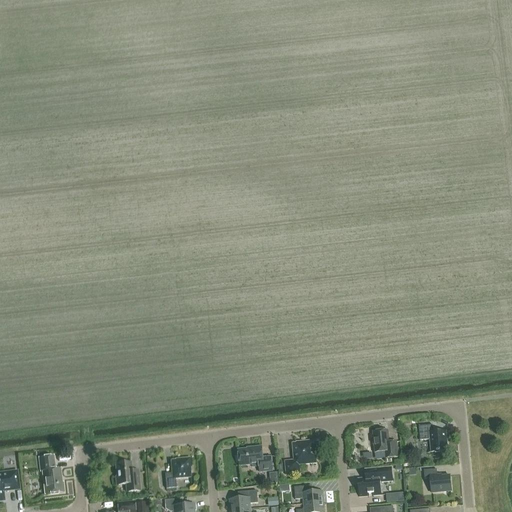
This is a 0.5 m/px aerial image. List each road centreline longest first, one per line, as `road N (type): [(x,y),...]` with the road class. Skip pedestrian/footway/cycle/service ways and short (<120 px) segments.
road 1 (residential): [(335,423),(459,407),(470,511)]
road 2 (residential): [(80,511),(77,462),(85,454),(205,438)]
road 3 (residential): [(205,438),(335,423)]
